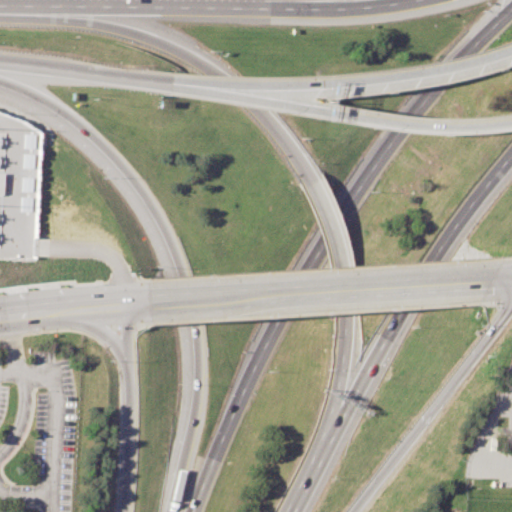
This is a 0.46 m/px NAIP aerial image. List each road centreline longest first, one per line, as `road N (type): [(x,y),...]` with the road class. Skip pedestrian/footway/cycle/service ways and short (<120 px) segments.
road 1 (motorway): [(511,7),(390,143),(318,254),(189,511)]
road 2 (motorway): [(0,80),(93,134),(175,244),(201,353),(173,511)]
road 3 (motorway): [(310,185),(267,119),(172,46),(81,22),(0,17)]
road 4 (secondary): [(152,304),(485,282)]
road 5 (motorway): [(332,417),(438,244),(511,154)]
road 6 (motorway): [(201,92),(422,127),(511,121)]
road 7 (motorway): [(202,82),(371,78),(511,46)]
road 8 (motorway): [(283,5),(0,2)]
road 9 (motorway): [(352,511),(511,297)]
road 10 (motorway): [(0,66),(149,80)]
road 11 (motorway): [(129,363),(127,511)]
road 12 (motorway): [(418,0),(283,5)]
road 13 (motorway): [(342,304),(338,257),(310,185)]
